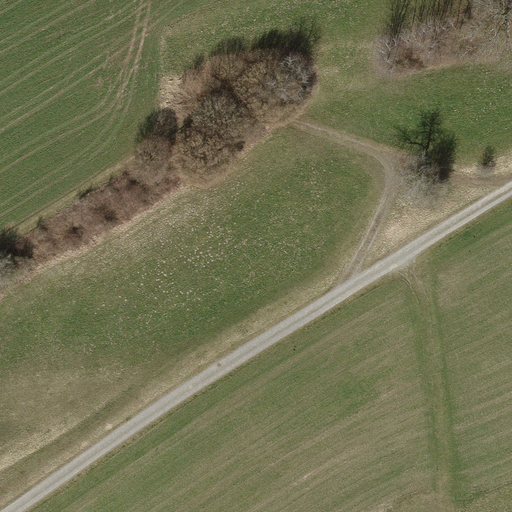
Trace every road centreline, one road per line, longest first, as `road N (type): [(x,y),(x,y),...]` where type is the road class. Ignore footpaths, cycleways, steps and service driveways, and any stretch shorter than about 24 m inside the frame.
road 1 (track): [(17,511),(204,382),(511,192)]
road 2 (track): [(399,260),(420,294),(440,511)]
